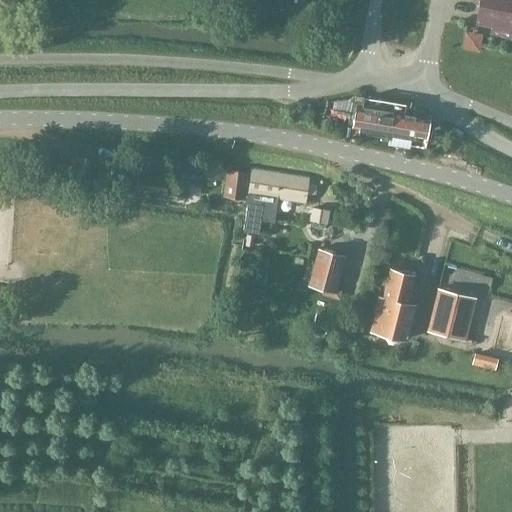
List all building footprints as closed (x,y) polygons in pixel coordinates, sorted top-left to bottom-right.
[(511,28),(511,0),(479,0),(477,15),(491,18),(490,32),(509,36),(511,28)] [(465,31),(462,48),(479,51),(482,34),(465,31)] [(386,102),(380,101),(368,99),(356,97),(354,109),(350,126),(350,129),(364,131),(407,139),(425,142),(428,119),(407,113),(409,108),(404,105),(386,102)] [(324,114),(347,113),(346,98),(324,98),(324,114)] [(249,170),(241,230),(257,232),(259,219),(272,221),(275,197),(303,201),(306,178),(249,170)] [(242,198),(245,174),(225,171),(222,195),(242,198)] [(184,198),(185,186),(178,185),(179,178),(166,177),(136,174),(134,192),(184,198)] [(329,209),(311,206),(309,220),(327,223),(329,209)] [(317,248),(307,285),(334,292),(344,255),(317,248)] [(399,271),(389,269),(382,297),(378,296),(370,330),(405,338),(413,304),(406,302),(413,275),(410,274),(408,271),(402,270),(399,271)] [(437,289),(427,328),(462,337),(472,298),(437,289)] [(474,354),(472,364),(495,370),(498,360),(474,354)]
